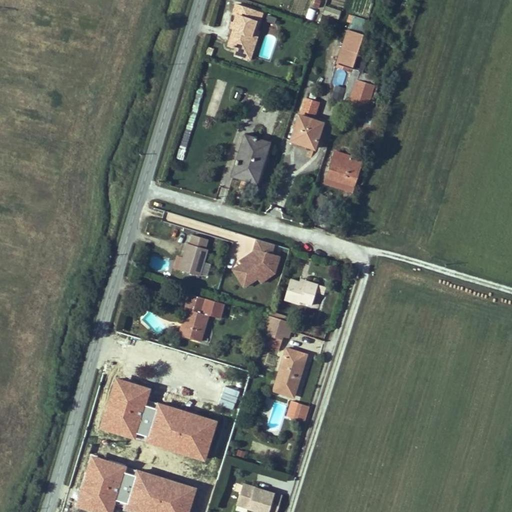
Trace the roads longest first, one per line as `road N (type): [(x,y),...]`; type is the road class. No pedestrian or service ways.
road 1 (tertiary): [(142,188),(47,511)]
road 2 (unclassified): [(362,245),(286,511)]
road 3 (unclassified): [(362,245),(142,188)]
road 4 (tertiary): [(201,0),(142,188)]
road 5 (unclassified): [(511,289),(362,245)]
